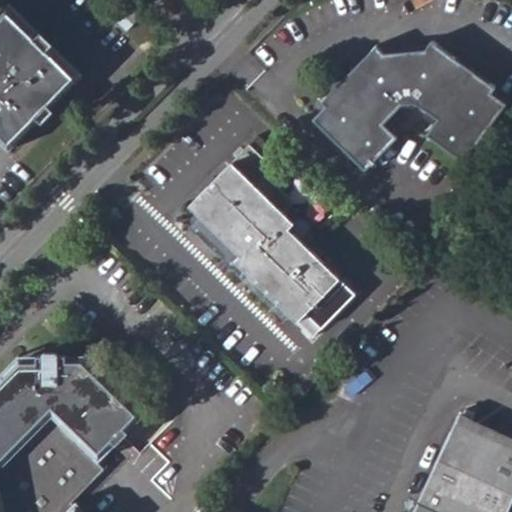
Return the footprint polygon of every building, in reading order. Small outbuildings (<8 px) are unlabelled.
[(111,17),(127,33),(143,17),(126,1),(111,17)] [(0,144),(9,153),(81,81),(7,7),(0,13),(0,144)] [(368,174),(399,143),(386,128),(404,109),(408,112),(417,111),(419,108),(441,124),(431,140),(467,167),(510,108),(496,98),(499,93),(435,46),(430,54),(387,58),(379,51),(326,107),(330,111),(317,124),(368,174)] [(286,183),(249,148),(192,207),(203,218),(190,231),(243,283),(249,277),(301,328),(345,283),(282,222),(297,207),(279,190),(286,183)] [(70,511),(57,499),(60,497),(57,493),(90,460),(80,450),(83,447),(81,445),(120,404),(67,353),(52,353),(53,343),(46,343),(45,339),(43,337),(32,337),(29,340),(29,343),(24,343),(22,354),(7,353),(0,360),(0,511),(70,511)] [(502,511),(511,491),(511,439),(454,413),(408,511),(502,511)]
